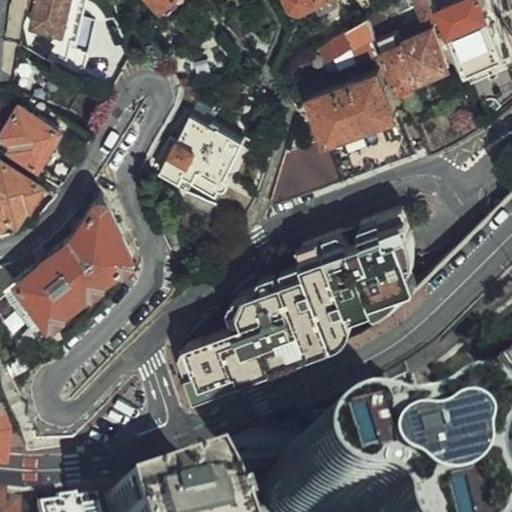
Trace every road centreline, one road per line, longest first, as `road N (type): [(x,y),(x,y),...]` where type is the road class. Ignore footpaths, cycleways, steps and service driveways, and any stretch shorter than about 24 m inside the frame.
road 1 (residential): [(0,251),(59,210),(133,89),(156,78),(162,104),(133,151),(126,184),(157,250),(157,273),(40,396),(50,421),(67,422),(141,355)]
road 2 (residential): [(511,226),(431,309),(364,358),(176,436)]
road 3 (residential): [(141,355),(260,243),(389,189),(439,186)]
road 4 (residential): [(176,436),(133,455),(0,469)]
